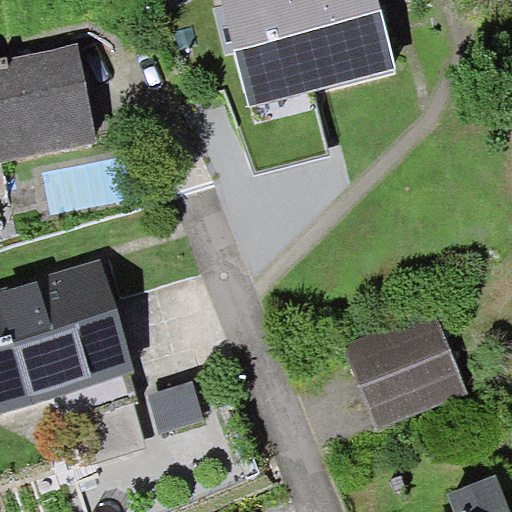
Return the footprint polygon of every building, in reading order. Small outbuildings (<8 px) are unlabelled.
[(377,0),(216,0),(247,115),(397,76),(377,0)] [(0,165),(95,145),(75,49),(0,64),(0,165)] [(96,263),(0,292),(0,416),(131,376),(96,263)] [(340,349),(376,433),(469,394),(433,309),(340,349)] [(149,399),(161,437),(203,424),(191,386),(149,399)] [(508,511),(496,482),(450,502),(454,511),(508,511)]
